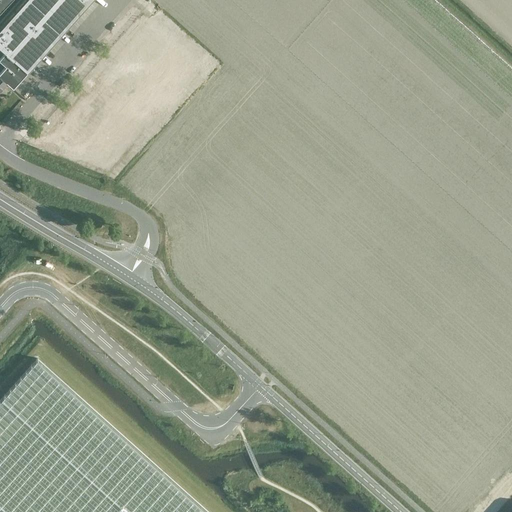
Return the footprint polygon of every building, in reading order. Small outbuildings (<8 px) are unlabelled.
[(0,0),(0,11),(10,0),(0,0)] [(73,22),(48,0),(25,0),(17,10),(54,43),(73,22)] [(92,0),(48,0),(73,22),(92,0)] [(153,15),(160,7),(151,0),(138,0),(137,2),(153,15)] [(0,46),(28,72),(54,43),(17,10),(0,28),(0,46)] [(14,88),(28,72),(6,52),(0,58),(0,60),(6,66),(0,72),(0,90),(7,82),(14,88)] [(0,511),(208,511),(118,431),(37,358),(0,400),(0,511)]
